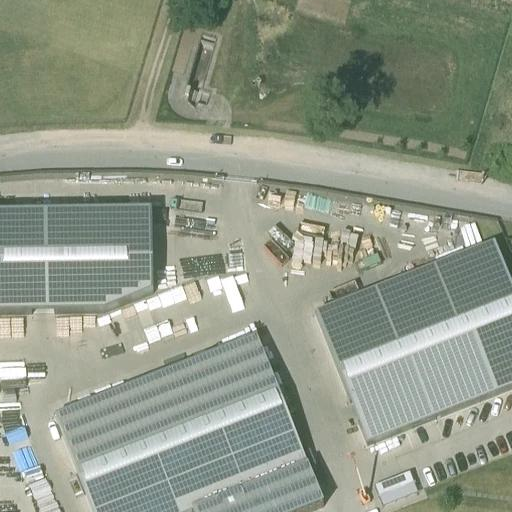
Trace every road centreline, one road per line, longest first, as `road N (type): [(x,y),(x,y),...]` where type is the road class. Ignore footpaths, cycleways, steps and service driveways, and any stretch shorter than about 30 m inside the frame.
road 1 (residential): [(0,162),(215,162),(511,210)]
road 2 (track): [(179,0),(136,156)]
